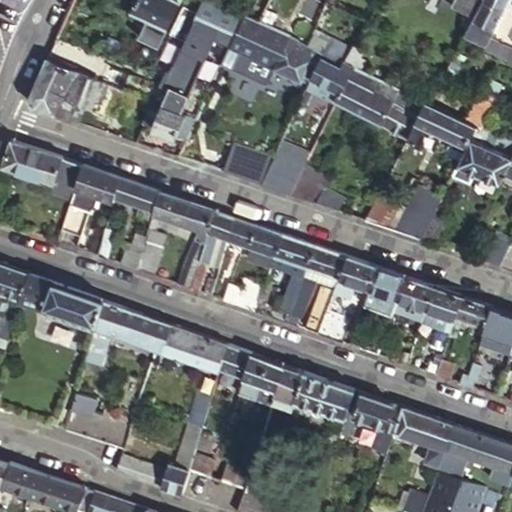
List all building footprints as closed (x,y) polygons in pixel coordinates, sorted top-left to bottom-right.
[(180,0),(136,0),(132,8),(169,25),(180,0)] [(226,26),(233,10),(211,0),(199,0),(194,12),(182,7),(174,24),(219,44),(227,27),(226,26)] [(244,10),(260,17),(265,7),(249,0),(239,0),(236,6),(244,10)] [(456,0),(455,3),(474,14),(475,14),(481,0),(456,0)] [(511,46),(491,37),(507,3),(501,0),(481,0),(475,14),(474,14),(465,32),(467,32),(466,34),(484,43),(483,45),(497,52),(511,58),(511,46)] [(236,29),(231,38),(273,58),(272,60),(304,76),(306,72),(318,46),(309,41),(275,24),(263,18),(262,18),(260,17),(244,10),(243,11),(236,29)] [(275,24),(277,21),(264,14),(262,18),(263,18),(275,24)] [(275,24),(309,41),(312,35),(278,18),(277,21),(275,24)] [(332,41),(313,32),(312,35),(309,41),(318,46),(327,51),(332,41)] [(55,41),(49,54),(76,66),(76,65),(77,61),(72,59),(75,50),(55,41)] [(350,51),(332,41),(327,51),(318,46),(306,72),(336,87),(345,65),(354,70),(357,62),(348,58),(351,51),(350,51)] [(366,48),(354,43),(350,51),(351,51),(348,58),(357,62),(358,63),(366,48)] [(457,50),(450,63),(460,68),(467,54),(457,50)] [(104,76),(76,65),(76,66),(49,54),(41,73),(32,94),(37,104),(80,119),(86,103),(92,106),(93,105),(103,78),(104,76)] [(358,63),(357,62),(354,70),(345,65),(336,87),(330,100),(383,123),(383,121),(406,132),(424,98),(358,63)] [(497,90),(508,70),(496,64),(486,84),(497,90)] [(110,68),(107,77),(115,81),(119,72),(110,68)] [(114,83),(103,78),(93,105),(104,109),(105,107),(114,83)] [(137,92),(114,83),(105,107),(127,116),(137,92)] [(484,113),(494,94),(483,88),(473,107),(484,113)] [(170,93),(166,102),(184,109),(188,100),(170,93)] [(163,100),(151,95),(144,118),(154,122),(160,107),(155,105),(157,100),(162,102),(163,100)] [(464,117),(430,101),(424,98),(406,132),(405,135),(414,140),(423,124),(449,137),(446,143),(461,151),(464,145),(465,146),(476,123),(464,117)] [(197,114),(184,109),(166,102),(163,100),(162,102),(157,100),(155,105),(160,107),(154,122),(187,135),(197,114)] [(470,106),(464,117),(476,123),(478,124),(484,113),(473,107),(470,106)] [(220,140),(226,124),(200,113),(193,128),(220,140)] [(478,124),(476,123),(465,146),(454,169),(471,177),(476,166),(499,177),(502,173),(510,154),(492,146),(497,133),(478,124)] [(507,138),(497,133),(492,146),(510,154),(511,150),(511,149),(503,145),(507,138)] [(84,160),(12,135),(4,163),(54,180),(52,187),(74,194),(77,185),(84,160)] [(511,149),(511,140),(507,138),(503,145),(511,149)] [(511,150),(510,154),(502,173),(511,177),(511,150)] [(264,182),(277,186),(288,156),(276,152),(268,172),(264,182)] [(277,186),(292,191),(303,163),(304,163),(288,156),(277,186)] [(122,173),(84,160),(77,185),(101,193),(115,198),(117,191),(122,173)] [(330,175),(303,163),(292,191),(340,207),(345,195),(325,186),(330,175)] [(264,182),(268,172),(256,167),(252,177),(264,182)] [(161,187),(122,173),(117,191),(155,204),(161,187)] [(435,207),(441,195),(416,183),(406,204),(417,210),(408,231),(421,235),(435,207)] [(101,193),(77,185),(74,194),(73,200),(91,206),(97,202),(101,193)] [(217,206),(161,187),(155,204),(155,206),(201,224),(199,232),(208,235),(217,206)] [(367,217),(388,224),(400,201),(378,192),(367,217)] [(83,232),(91,206),(73,200),(64,226),(83,232)] [(417,210),(406,204),(395,227),(408,231),(417,210)] [(237,213),(217,206),(208,235),(193,285),(201,288),(210,259),(219,230),(230,234),(237,213)] [(421,235),(439,241),(452,216),(435,207),(421,235)] [(283,229),(237,213),(230,234),(252,242),(276,250),(283,229)] [(115,225),(107,223),(98,251),(104,253),(107,245),(109,246),(115,225)] [(123,260),(138,265),(146,236),(148,231),(140,228),(136,239),(131,237),(123,260)] [(316,240),(283,229),(276,250),(308,261),(316,240)] [(219,230),(210,259),(222,263),(230,234),(219,230)] [(193,285),(208,235),(199,232),(188,258),(187,264),(185,267),(184,273),(181,281),(193,285)] [(163,242),(146,236),(138,265),(155,271),(163,242)] [(501,262),(510,241),(500,237),(491,259),(501,262)] [(348,251),(316,240),(308,261),(341,273),(348,251)] [(501,262),(511,266),(511,242),(510,241),(501,262)] [(276,250),(252,242),(248,254),(248,255),(249,255),(272,262),(273,260),(276,250)] [(308,261),(276,250),(273,260),(294,267),(305,270),(308,261)] [(379,262),(348,251),(341,273),(350,276),(371,284),(379,262)] [(31,270),(0,258),(0,288),(20,296),(23,297),(31,270)] [(341,273),(308,261),(305,270),(304,274),(312,277),(336,286),(341,273)] [(408,272),(379,262),(371,284),(400,294),(408,272)] [(305,270),(294,267),(281,304),(288,307),(287,312),(290,313),(304,274),(305,270)] [(236,300),(246,272),(234,268),(225,296),(236,300)] [(105,296),(31,270),(23,297),(97,323),(105,296)] [(257,307),(266,279),(246,272),(236,300),(257,307)] [(436,282),(408,272),(400,294),(413,299),(409,309),(419,313),(417,318),(423,320),(428,303),(436,282)] [(350,276),(341,273),(336,286),(335,288),(345,291),(350,276)] [(304,274),(290,313),(288,318),(295,321),(297,315),(299,315),(312,277),(304,274)] [(266,278),(266,279),(257,307),(269,312),(279,283),(266,278)] [(463,291),(436,282),(428,303),(423,320),(451,329),(456,313),(463,291)] [(400,294),(371,284),(367,295),(364,302),(393,312),(400,294)] [(330,301),(334,292),(322,287),(318,297),(330,301)] [(0,305),(15,311),(20,296),(0,288),(0,305)] [(493,302),(463,291),(456,313),(463,315),(486,323),(493,302)] [(122,302),(105,296),(97,323),(93,339),(109,345),(114,329),(122,302)] [(330,301),(318,297),(308,325),(320,330),(329,305),(330,301)] [(128,304),(122,302),(114,329),(119,331),(128,304)] [(511,308),(493,302),(486,323),(511,332),(511,308)] [(166,318),(128,304),(119,331),(158,345),(166,318)] [(278,315),(288,318),(290,313),(287,312),(288,307),(281,304),(278,315)] [(354,314),(329,305),(320,330),(345,338),(354,314)] [(456,313),(451,329),(450,332),(457,335),(463,315),(456,313)] [(172,320),(166,318),(158,345),(164,347),(172,320)] [(172,320),(164,347),(220,366),(228,340),(172,320)] [(383,338),(387,328),(368,321),(367,323),(368,323),(366,328),(360,344),(378,350),(383,338)] [(93,339),(88,357),(104,362),(109,345),(93,339)] [(228,340),(220,366),(246,376),(255,349),(228,340)] [(76,370),(9,347),(0,379),(0,404),(42,418),(60,423),(66,403),(76,370)] [(255,349),(246,376),(241,392),(259,398),(274,356),(255,349)] [(274,356),(259,398),(274,403),(276,396),(288,361),(274,356)] [(87,363),(102,368),(104,362),(88,357),(87,363)] [(456,362),(442,357),(438,371),(451,376),(456,362)] [(474,359),(469,374),(467,381),(471,383),(474,377),(476,377),(482,362),(474,359)] [(288,361),(276,396),(293,402),(296,394),(348,413),(349,409),(357,386),(288,361)] [(102,368),(87,363),(82,378),(98,383),(100,377),(102,368)] [(204,422),(218,371),(205,367),(189,418),(204,422)] [(147,381),(128,374),(122,393),(142,400),(147,381)] [(104,378),(100,377),(98,383),(82,378),(79,388),(99,394),(104,378)] [(486,388),(498,392),(502,380),(490,377),(486,388)] [(403,402),(357,386),(349,409),(386,422),(378,446),(388,449),(396,426),(403,402)] [(79,388),(74,405),(68,426),(125,445),(128,446),(140,407),(142,400),(122,393),(115,411),(96,405),(99,394),(79,388)] [(403,402),(396,426),(447,444),(455,421),(403,402)] [(60,423),(68,426),(74,405),(66,403),(60,423)] [(204,422),(189,418),(182,441),(197,446),(204,422)] [(455,421),(447,444),(439,462),(462,471),(470,451),(485,456),(511,465),(511,439),(456,420),(455,421)] [(227,458),(236,461),(249,426),(239,422),(227,458)] [(210,450),(216,434),(204,430),(198,446),(210,450)] [(257,434),(252,448),(259,450),(263,436),(257,434)] [(152,456),(157,442),(145,438),(140,452),(152,456)] [(170,461),(169,465),(164,483),(184,490),(191,467),(195,452),(197,446),(182,441),(181,447),(171,444),(168,453),(178,457),(176,463),(170,461)] [(255,462),(259,450),(252,448),(249,447),(245,459),(255,462)] [(164,483),(169,465),(124,450),(118,467),(164,483)] [(191,467),(212,474),(215,465),(208,463),(205,462),(201,460),(203,455),(195,452),(191,467)] [(12,459),(0,455),(0,482),(4,484),(12,459)] [(511,465),(485,456),(480,470),(511,479),(511,475),(511,465)] [(38,468),(12,459),(4,484),(30,493),(38,468)] [(239,483),(244,469),(236,466),(231,480),(239,483)] [(475,511),(487,484),(440,466),(422,511),(475,511)] [(38,468),(30,493),(80,509),(89,485),(38,468)] [(239,509),(247,511),(270,511),(276,496),(247,486),(239,509)] [(146,511),(149,505),(98,488),(90,510),(94,511),(146,511)]
